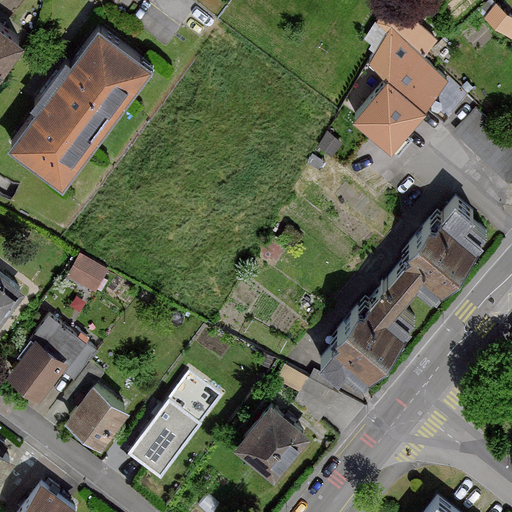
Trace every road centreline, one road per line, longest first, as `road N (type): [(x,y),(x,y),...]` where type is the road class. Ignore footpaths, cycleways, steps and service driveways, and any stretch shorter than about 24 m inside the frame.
road 1 (residential): [(0,407),(141,511)]
road 2 (unclassified): [(410,403),(511,277)]
road 3 (unclassified): [(322,511),(410,403)]
road 4 (residential): [(410,403),(511,482)]
